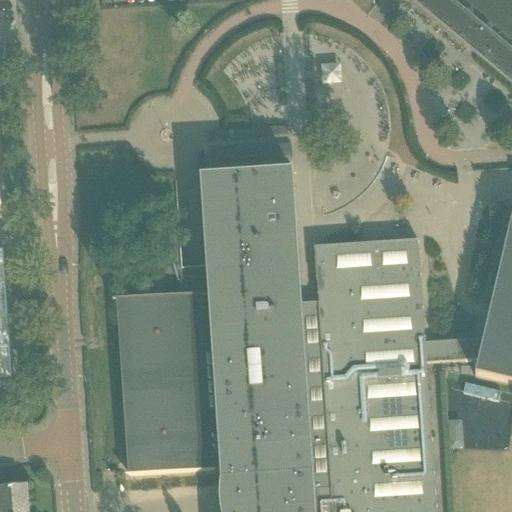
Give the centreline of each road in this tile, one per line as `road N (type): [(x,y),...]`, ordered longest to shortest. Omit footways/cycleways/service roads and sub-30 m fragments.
road 1 (unclassified): [(183,91),(201,53),(239,18),(281,6),(323,9),(367,27),(402,64),(426,140),(442,159),(511,159)]
road 2 (unclassified): [(69,444),(41,0)]
